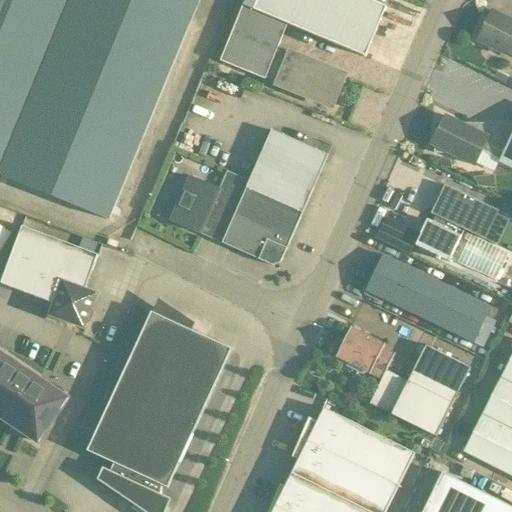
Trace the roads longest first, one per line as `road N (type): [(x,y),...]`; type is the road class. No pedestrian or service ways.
road 1 (unclassified): [(306,326),(444,0)]
road 2 (unclassified): [(223,511),(306,326)]
road 3 (unclassified): [(306,326),(142,244)]
